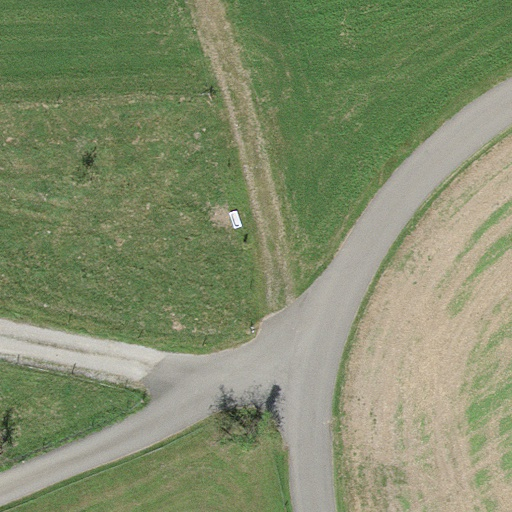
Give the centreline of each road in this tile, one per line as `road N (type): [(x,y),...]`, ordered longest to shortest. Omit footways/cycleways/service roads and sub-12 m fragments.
road 1 (unclassified): [(308,511),(298,376),(395,194),(511,100)]
road 2 (track): [(201,0),(298,376)]
road 3 (track): [(0,493),(197,408),(298,376)]
